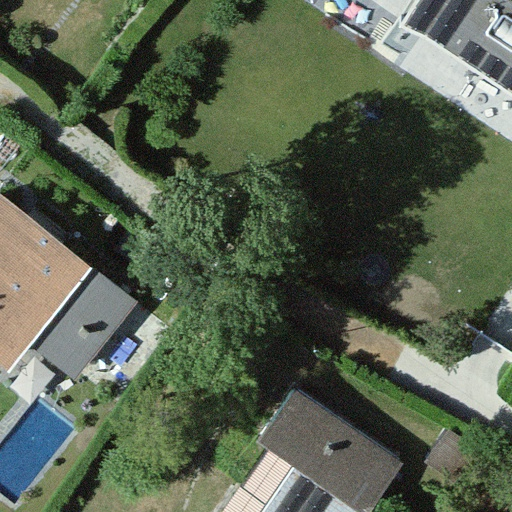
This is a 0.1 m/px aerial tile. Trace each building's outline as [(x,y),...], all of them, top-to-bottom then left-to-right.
[(511,0),(399,0),(396,5),(511,85),(511,0)] [(88,256),(0,186),(0,356),(2,358),(22,336),(88,256)] [(88,256),(22,336),(70,371),(133,293),(88,256)] [(372,511),(407,462),(300,389),(260,447),(296,472),(268,511),(372,511)] [(477,446),(448,425),(424,458),(454,479),(477,446)]
